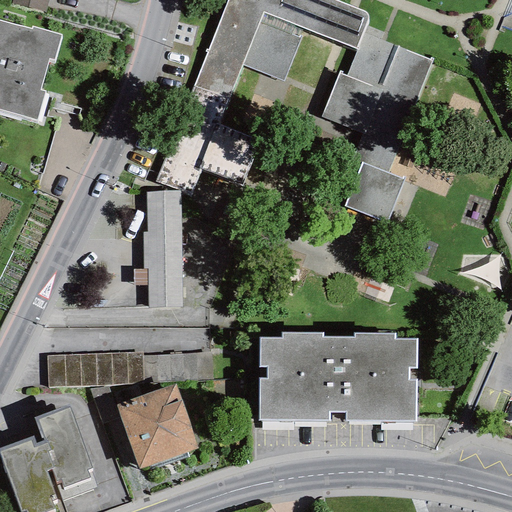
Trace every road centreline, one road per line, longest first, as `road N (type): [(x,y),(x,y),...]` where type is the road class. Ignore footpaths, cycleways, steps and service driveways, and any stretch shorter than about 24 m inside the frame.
road 1 (residential): [(0,372),(105,153),(147,51),(158,0)]
road 2 (tertiary): [(179,511),(284,483),(354,475),(511,502)]
